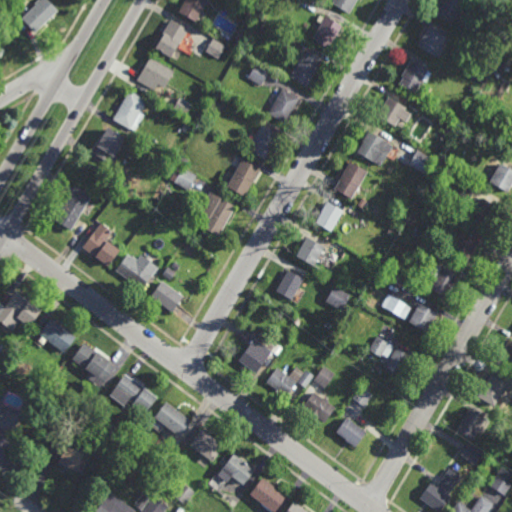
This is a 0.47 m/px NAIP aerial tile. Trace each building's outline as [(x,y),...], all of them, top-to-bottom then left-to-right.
[(48,0),(57,9),(33,32),(20,17),(35,3),(34,1),(35,0),(48,0)] [(205,0),(194,19),(177,10),(182,0),(205,0)] [(355,0),(348,13),(331,3),(332,0),(355,0)] [(464,0),(454,17),(438,7),(442,0),(464,0)] [(328,47),(311,38),(325,15),(341,24),(328,47)] [(179,42),(178,41),(169,56),(155,47),(163,33),(162,32),(170,18),(187,28),(179,42)] [(271,30),(269,29),(268,32),(259,27),(263,19),(272,24),(270,27),(272,27),(271,30)] [(434,54),(417,44),(428,26),(444,36),(434,54)] [(239,40),(234,37),(237,30),(243,33),(239,40)] [(489,47),(479,41),(483,36),(492,41),(489,47)] [(224,45),(216,57),(204,50),(212,37),(224,45)] [(305,85),(288,75),(304,48),(321,58),(305,85)] [(164,86),(157,82),(153,89),(136,79),(149,56),(174,70),(164,86)] [(425,81),(423,80),(421,85),(419,83),(414,91),(399,82),(403,75),(401,74),(410,59),(427,69),(431,72),(425,81)] [(261,85),(247,76),(255,62),(269,70),(261,85)] [(485,73),(478,69),(482,64),(489,68),(485,73)] [(284,122),(267,113),(282,87),(298,97),(284,122)] [(134,130),(129,127),(112,118),(129,89),(146,99),(143,105),(144,105),(140,112),(143,113),(134,130)] [(185,113),(173,106),(178,96),(191,103),(185,113)] [(405,106),(404,109),(410,112),(405,121),(398,117),(394,125),(376,115),(380,108),(379,107),(382,103),(383,104),(388,96),(405,106)] [(217,108),(210,103),(213,98),(220,103),(217,108)] [(190,130),(182,125),(185,121),(193,125),(190,130)] [(264,158),(247,148),(261,124),(277,133),(264,158)] [(448,138),(440,134),(446,124),(453,129),(448,138)] [(109,162),(93,153),(97,146),(95,146),(106,126),(124,136),(109,162)] [(379,165),(355,151),(368,130),(391,144),(379,165)] [(465,142),(460,139),(463,133),(468,137),(465,142)] [(425,173),(408,163),(417,149),(433,159),(425,173)] [(183,165),(176,160),(179,155),(186,160),(183,165)] [(258,168),(242,195),(225,186),(242,158),(258,168)] [(355,190),(350,198),(333,189),(349,161),(366,171),(355,190)] [(511,182),(507,191),(489,181),(500,162),(511,168),(511,182)] [(187,189),(181,186),(180,189),(176,186),(177,183),(173,181),(182,166),(196,174),(187,189)] [(469,198),(455,190),(463,175),(477,183),(469,198)] [(115,188),(110,184),(113,179),(118,184),(115,188)] [(90,195),(69,230),(53,219),(69,193),(70,193),(74,185),(90,195)] [(123,199),(116,194),(121,186),(128,191),(123,199)] [(217,236),(201,227),(207,216),(199,211),(210,192),(234,206),(217,236)] [(363,207),(357,205),(361,197),(366,200),(363,207)] [(485,227),(470,218),(482,197),(497,206),(485,227)] [(330,230),(315,221),(321,212),(320,211),(326,201),(342,211),(330,230)] [(106,266),(81,248),(99,222),(112,231),(105,240),(118,249),(106,266)] [(416,241),(407,235),(410,229),(419,235),(416,241)] [(467,262),(448,252),(459,232),(477,242),(467,262)] [(324,246),(313,266),(295,256),(306,236),(324,246)] [(158,267),(141,289),(116,270),(127,255),(130,257),(131,256),(136,260),(141,254),(158,267)] [(445,296),(430,288),(436,277),(430,274),(436,263),(457,276),(445,296)] [(170,278),(162,273),(168,266),(175,271),(170,278)] [(291,299),(275,290),(287,269),(303,279),(291,299)] [(357,287),(352,285),(355,279),(360,282),(357,287)] [(171,311),(150,296),(162,280),(182,296),(171,311)] [(341,311),(349,294),(333,286),(324,302),(341,311)] [(27,327),(15,318),(15,317),(13,316),(6,327),(0,322),(0,314),(4,308),(3,307),(15,291),(27,300),(26,301),(39,310),(27,327)] [(404,319),(381,305),(388,293),(411,307),(404,319)] [(436,313),(425,332),(408,321),(418,303),(436,313)] [(293,319),(284,313),(288,308),(296,315),(293,319)] [(63,353),(36,334),(48,318),(75,337),(63,353)] [(275,345),(277,342),(283,346),(277,354),(272,350),(255,373),(238,360),(258,333),(275,345)] [(386,357),(381,354),(379,357),(368,349),(377,335),(393,346),(386,357)] [(511,372),(510,371),(511,369),(506,366),(496,360),(509,338),(511,339),(511,372)] [(103,382),(84,369),(84,368),(71,359),(83,342),(97,351),(96,353),(114,366),(103,382)] [(4,362),(0,359),(0,344),(11,351),(4,362)] [(398,377),(383,368),(396,347),(411,356),(398,377)] [(304,371),(306,368),(314,374),(305,387),(297,380),(285,396),(279,392),(279,393),(275,391),(277,389),(266,381),(277,367),(283,371),(284,370),(286,372),(285,373),(288,376),(296,365),(304,371)] [(324,386),(314,379),(324,365),(334,372),(324,386)] [(132,379),(132,378),(144,387),(144,388),(156,397),(144,413),(132,404),(132,403),(113,389),(125,374),(132,379)] [(494,406),(478,396),(490,374),(507,384),(494,406)] [(372,394),(363,407),(352,399),(354,395),(353,394),(355,391),(357,392),(361,385),(372,394)] [(322,398),(324,396),(328,399),(327,402),(335,408),(324,422),(317,418),(317,419),(307,411),(308,410),(303,406),(313,391),(322,398)] [(178,436),(154,418),(165,402),(190,420),(178,436)] [(0,405),(1,404),(20,412),(11,434),(0,429),(0,405)] [(54,413),(46,410),(48,404),(57,407),(54,413)] [(473,440),(456,430),(469,408),(486,418),(473,440)] [(354,447),(345,440),(345,439),(335,431),(346,417),(365,431),(354,447)] [(87,447),(85,447),(81,457),(86,459),(80,471),(56,460),(60,453),(61,454),(66,442),(52,436),(58,422),(91,437),(87,447)] [(112,434),(108,431),(112,426),(116,428),(112,434)] [(210,459),(190,444),(201,429),(221,445),(210,459)] [(0,441),(0,469),(7,470),(8,431),(0,431),(0,441)] [(472,462),(461,453),(468,444),(479,453),(472,462)] [(254,469),(242,484),(231,474),(226,480),(216,473),(233,452),(254,469)] [(511,479),(503,494),(489,485),(502,466),(511,472),(511,479)] [(447,494),(450,496),(438,511),(419,497),(437,473),(442,477),(449,467),(461,476),(447,494)] [(273,511),(249,493),(261,476),(285,495),(273,511)] [(184,504),(170,493),(180,480),(194,491),(184,504)] [(140,508),(133,503),(146,486),(153,492),(140,508)] [(131,511),(92,511),(109,490),(134,509),(131,511)] [(162,511),(143,511),(141,510),(154,494),(168,505),(162,511)] [(493,503),(486,511),(449,511),(457,500),(460,502),(460,500),(465,503),(464,505),(470,509),(480,494),(493,503)] [(284,511),(293,500),(308,511),(284,511)]
